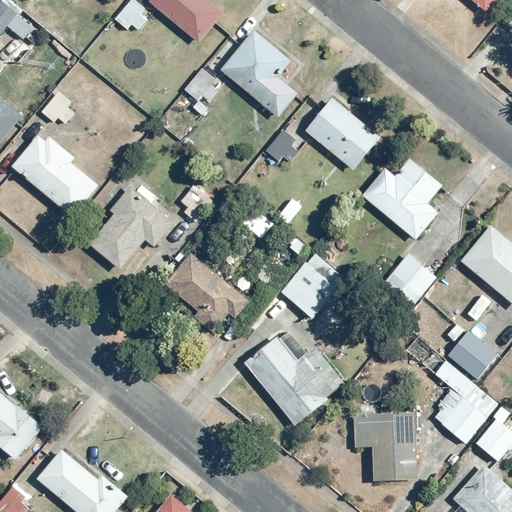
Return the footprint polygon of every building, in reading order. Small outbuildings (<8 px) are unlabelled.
[(26,11),(13,0),(7,0),(0,8),(0,56),(5,61),(35,28),(21,16),(26,11)] [(115,19),(129,31),(133,27),(138,32),(151,18),(131,0),(115,19)] [(149,0),(149,1),(198,42),(223,13),(208,0),(149,0)] [(495,0),(471,0),(486,12),(495,0)] [(253,30),(220,70),(278,117),(298,94),(278,77),(291,61),(253,30)] [(223,85),(202,68),(184,89),(200,102),(204,96),(210,101),(223,85)] [(79,107),(59,91),(42,112),(62,129),(79,107)] [(0,143),(23,116),(0,96),(0,143)] [(331,97),(304,131),(353,171),(381,137),(331,97)] [(309,142),(286,123),(266,148),(289,167),(309,142)] [(38,135),(13,166),(72,215),(98,184),(72,163),(75,158),(50,137),(46,141),(38,135)] [(386,167),(362,195),(416,240),(439,213),(428,203),(443,185),(410,158),(395,175),(386,167)] [(215,203),(193,183),(175,203),(197,222),(215,203)] [(89,244),(120,270),(145,239),(155,247),(175,223),(130,186),(109,211),(114,214),(89,244)] [(511,243),(490,225),(460,261),(511,303),(511,243)] [(250,301),(190,252),(164,283),(199,311),(194,317),(214,333),(229,315),(235,319),(250,301)] [(347,279),(315,253),(282,293),(314,319),(347,279)] [(438,277),(409,253),(385,282),(414,306),(438,277)] [(498,354),(468,329),(447,355),(477,380),(498,354)] [(278,336),(244,363),(294,427),(329,399),(327,397),(345,383),(316,347),(298,361),(278,336)] [(499,403),(445,359),(434,372),(453,388),(431,413),(466,442),(499,403)] [(0,392),(0,447),(16,460),(43,426),(17,404),(16,406),(0,392)] [(492,418),(495,420),(477,443),(499,461),(511,445),(511,428),(508,425),(511,419),(511,414),(502,406),(492,418)] [(414,412),(354,415),(355,447),(373,447),(374,481),(418,479),(414,412)] [(62,449),(37,478),(76,511),(113,511),(127,496),(102,475),(98,480),(62,449)] [(511,511),(511,488),(484,464),(453,499),(467,511),(511,511)] [(0,499),(0,510),(2,511),(27,511),(32,507),(12,487),(0,499)] [(192,511),(171,494),(156,511),(192,511)]
